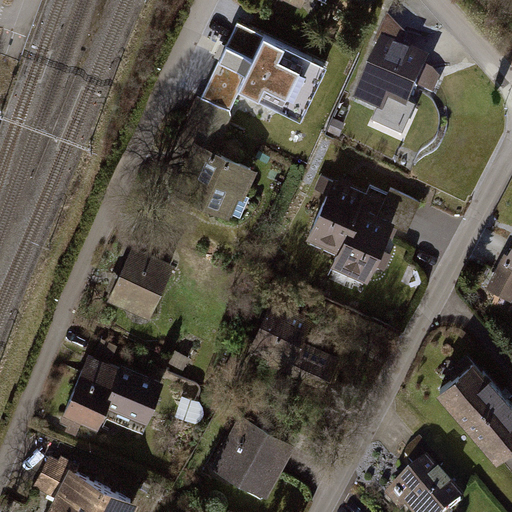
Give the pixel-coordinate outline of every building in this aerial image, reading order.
[(328,71),(239,26),(203,98),(230,111),(239,94),(301,125),(328,71)] [(423,61),(381,40),(351,101),(393,122),(423,61)] [(244,161),(190,141),(170,194),(224,214),(244,161)] [(371,187),(334,171),(307,231),(339,246),(333,259),(368,275),(394,217),(364,203),(371,187)] [(511,238),(499,266),(511,272),(511,238)] [(167,264),(126,244),(100,300),(141,319),(167,264)] [(313,309),(264,288),(238,347),(329,387),(343,354),(301,335),(313,309)] [(164,381),(90,349),(65,406),(140,438),(164,381)] [(511,397),(475,354),(436,386),(495,456),(511,441),(511,397)] [(296,435),(234,404),(203,464),(266,495),(296,435)] [(442,511),(459,499),(421,454),(382,487),(403,511),(442,511)] [(128,511),(136,496),(61,459),(35,511),(128,511)]
